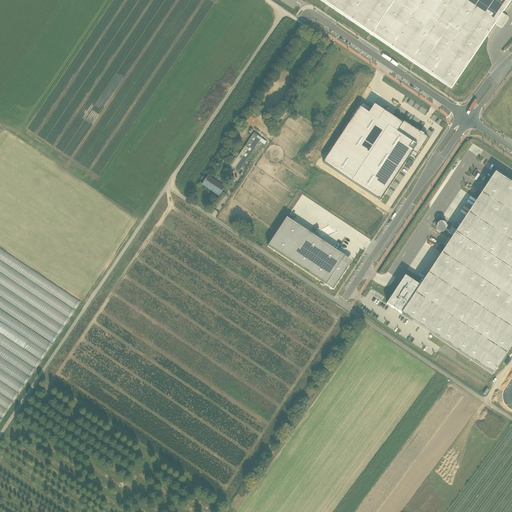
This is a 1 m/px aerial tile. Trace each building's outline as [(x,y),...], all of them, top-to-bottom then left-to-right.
[(319,0),(451,89),(495,24),(502,14),(511,0),(319,0)] [(507,17),(502,14),(495,24),(501,28),(507,17)] [(363,104),(360,108),(369,114),(371,110),(363,104)] [(411,154),(413,152),(417,146),(397,133),(403,124),(402,124),(398,121),(374,105),(371,110),(369,114),(360,108),(323,163),(380,201),(411,154)] [(404,122),(402,124),(403,124),(397,133),(417,146),(413,152),(417,154),(417,155),(428,138),(404,122)] [(238,172),(245,162),(261,138),(254,133),(237,159),(235,157),(230,166),(238,172)] [(232,141),(237,144),(242,137),(237,134),(232,141)] [(266,141),(261,138),(245,162),(250,165),(266,141)] [(363,226),(380,201),(323,163),(310,183),(312,192),(363,226)] [(511,344),(511,184),(495,173),(457,231),(453,236),(420,286),(401,314),(492,374),(511,344)] [(202,184),(219,196),(225,187),(208,176),(202,184)] [(268,246),(326,285),(342,261),(345,257),(320,240),(316,232),(311,234),(287,218),(268,246)] [(438,231),(441,232),(444,231),(447,228),(446,225),(444,222),(440,222),(437,224),(436,227),(438,231)] [(448,233),(453,236),(457,231),(452,228),(448,233)] [(345,257),(342,261),(349,266),(352,261),(345,257)] [(326,285),(333,290),(349,266),(342,261),(326,285)] [(386,304),(401,314),(420,286),(405,276),(386,304)]
